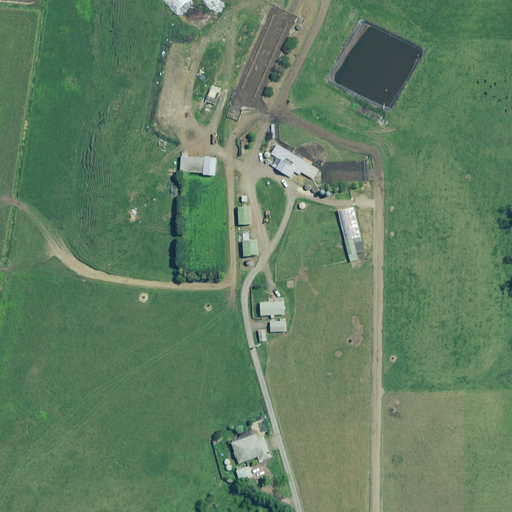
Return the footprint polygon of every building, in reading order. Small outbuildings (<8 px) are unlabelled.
[(208,52),(204,52),(201,70),(212,71),(214,56),(207,55),(208,52)] [(221,89),(212,85),(204,104),(213,108),(221,89)] [(318,170),(277,144),(271,154),(277,158),(272,166),(290,177),(294,171),(299,174),(301,172),(313,179),(318,170)] [(216,158),(204,157),(204,158),(181,156),(180,171),(203,173),(203,175),(215,176),(216,158)] [(250,224),(250,207),(238,207),(239,225),(250,224)] [(364,252),(353,207),(338,211),(350,262),(358,260),(357,254),(364,252)] [(249,240),(248,232),(243,232),(244,256),(258,256),(257,240),(249,240)] [(261,315),(271,315),(271,318),(274,318),(274,315),(285,315),(284,302),(260,302),(261,315)] [(286,331),(285,319),(281,319),(281,321),(270,322),(271,332),(286,331)] [(257,438),(256,434),(231,443),(239,463),(257,457),(259,462),(271,457),(263,436),(257,438)] [(253,477),(249,466),(236,471),(240,481),(253,477)]
